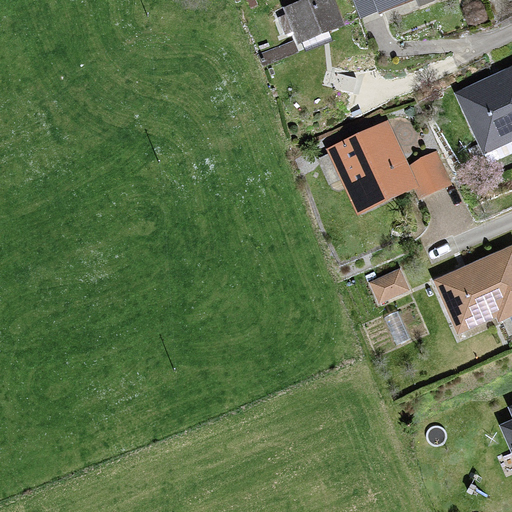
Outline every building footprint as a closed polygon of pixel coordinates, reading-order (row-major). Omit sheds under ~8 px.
[(299,41),(339,25),(328,0),(316,0),(287,12),(289,15),(279,19),(285,33),(294,29),(299,41)] [(352,0),(360,19),(377,13),(371,0),(352,0)] [(262,67),(280,60),(276,49),(258,56),(262,67)] [(504,134),(511,136),(511,71),(460,95),(472,122),(471,126),(479,142),(483,144),(504,134)] [(378,134),(341,151),(365,205),(403,187),(378,134)] [(408,169),(420,196),(447,183),(435,156),(408,169)] [(456,325),(495,307),(508,338),(511,336),(511,250),(437,283),(456,325)] [(399,272),(371,284),(379,303),(407,290),(399,272)]
